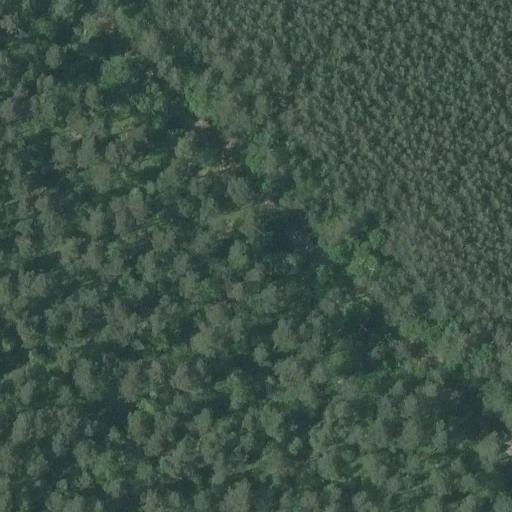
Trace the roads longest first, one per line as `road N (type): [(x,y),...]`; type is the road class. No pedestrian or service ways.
road 1 (track): [(285,231),(0,511)]
road 2 (track): [(511,458),(285,231)]
road 3 (track): [(73,0),(285,231)]
